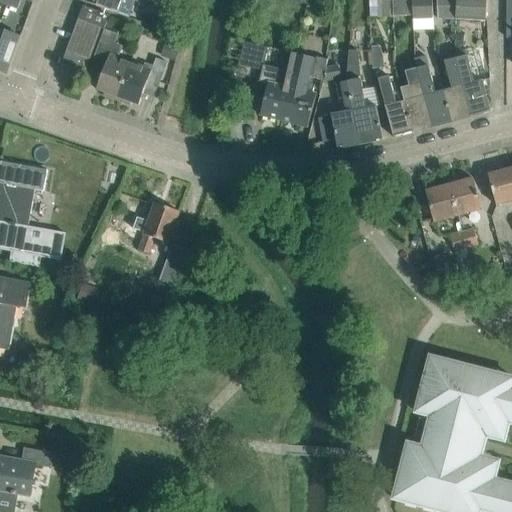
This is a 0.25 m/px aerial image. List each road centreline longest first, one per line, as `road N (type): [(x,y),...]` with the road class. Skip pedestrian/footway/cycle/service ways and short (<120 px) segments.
road 1 (residential): [(258,167),(353,164),(511,125)]
road 2 (residential): [(192,161),(15,102)]
